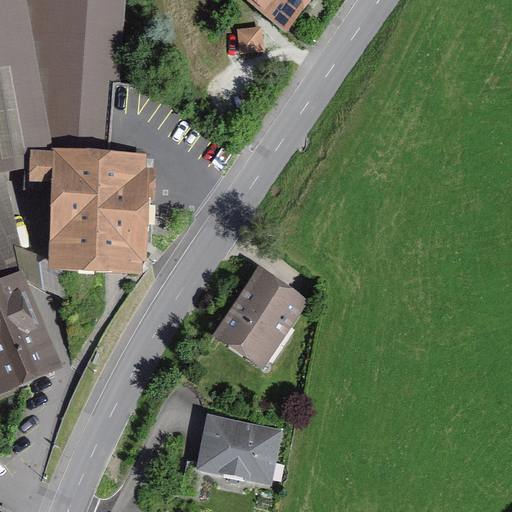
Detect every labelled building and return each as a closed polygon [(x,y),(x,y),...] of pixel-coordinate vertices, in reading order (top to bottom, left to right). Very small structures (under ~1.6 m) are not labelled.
[(17,0),(12,95),(40,97),(37,181),(61,182),(62,164),(110,165),(110,158),(125,159),(129,100),(113,99),(119,0),(17,0)] [(248,0),(282,28),(303,0),(248,0)] [(241,33),(243,52),(263,50),(261,31),(241,33)] [(136,179),(136,159),(125,159),(110,158),(110,165),(62,164),(61,182),(59,264),(133,266),(136,192),(150,193),(150,180),(136,179)] [(0,388),(49,368),(15,284),(24,280),(10,225),(0,199),(0,388)] [(261,279),(224,333),(262,358),(298,305),(261,279)] [(182,492),(196,495),(202,468),(268,482),(277,435),(211,422),(202,466),(188,463),(182,492)]
